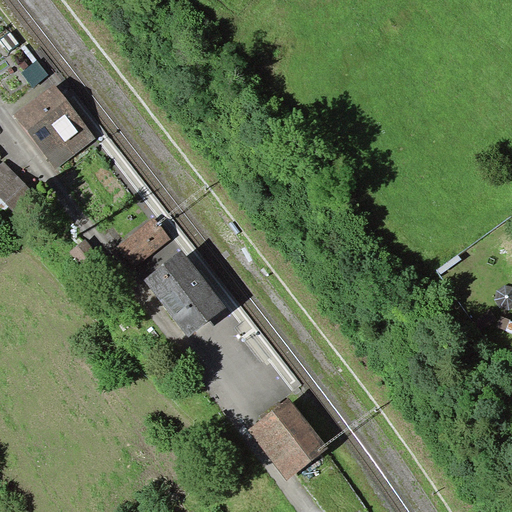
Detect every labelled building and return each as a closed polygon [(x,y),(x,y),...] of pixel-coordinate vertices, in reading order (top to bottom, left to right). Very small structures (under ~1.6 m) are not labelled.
[(49,75),(37,60),(22,72),(33,87),(49,75)] [(96,138),(55,84),(15,115),(56,169),(96,138)] [(33,192),(3,161),(0,164),(0,196),(14,211),(33,192)] [(171,239),(154,217),(130,235),(117,246),(134,268),(171,239)] [(95,251),(85,239),(70,252),(79,264),(95,251)] [(192,263),(182,250),(144,279),(168,310),(188,337),(227,307),(217,296),(192,263)] [(328,448),(288,398),(248,430),(287,480),(328,448)]
